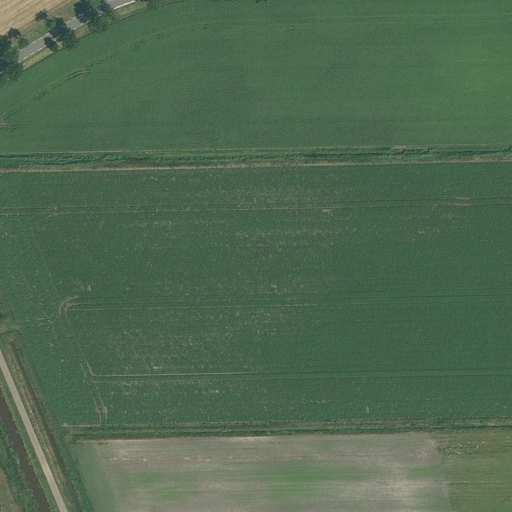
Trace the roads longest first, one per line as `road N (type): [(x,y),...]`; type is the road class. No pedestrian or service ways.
road 1 (unclassified): [(63,511),(0,359)]
road 2 (tertiary): [(0,67),(123,0)]
